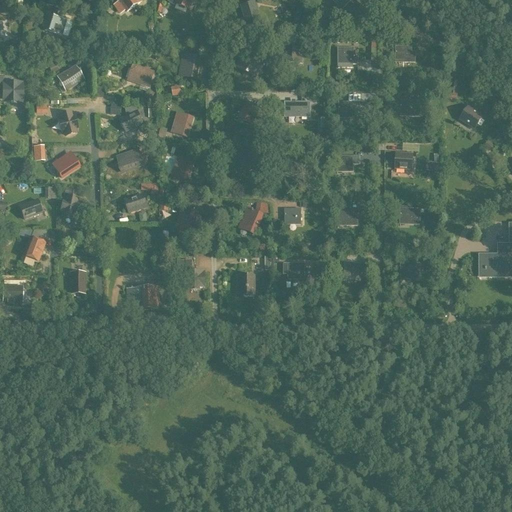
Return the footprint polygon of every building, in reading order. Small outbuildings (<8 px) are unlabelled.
[(141,3),(138,0),(118,0),(128,12),(141,3)] [(175,0),(174,5),(190,11),(193,0),(175,0)] [(241,19),(244,28),(261,23),(255,0),(240,5),(243,18),(241,19)] [(331,0),(342,11),(352,0),(331,0)] [(61,36),(66,21),(49,16),(44,31),(61,36)] [(246,73),(246,74),(257,80),(268,59),(243,45),(236,57),(239,59),(235,67),(246,73)] [(416,53),(412,53),(412,47),(396,46),(395,63),(415,63),(416,53)] [(302,65),(302,48),(283,49),(283,65),(302,65)] [(359,65),(359,59),(354,59),(354,49),(337,49),(337,68),(352,68),(352,65),(359,65)] [(181,55),(177,78),(196,81),(200,58),(181,55)] [(48,66),(51,74),(59,71),(56,63),(48,66)] [(132,65),(126,82),(149,89),(154,72),(132,65)] [(56,77),(65,93),(84,83),(74,67),(56,77)] [(0,92),(2,92),(2,104),(23,104),(23,82),(10,82),(10,78),(0,77),(0,92)] [(171,87),(172,96),(180,95),(179,86),(171,87)] [(149,90),(144,98),(149,101),(148,103),(156,103),(157,100),(152,99),(156,95),(149,90)] [(238,118),(237,122),(243,125),(244,122),(252,126),(257,116),(262,119),(266,112),(246,101),(237,118),(238,118)] [(400,101),(399,117),(416,118),(416,101),(400,101)] [(285,103),(285,118),(310,118),(310,103),(285,103)] [(338,103),(338,117),(339,117),(339,116),(349,116),(349,117),(355,117),(354,111),(360,111),(360,103),(354,103),(348,103),(338,103)] [(110,105),(110,115),(120,115),(120,105),(110,105)] [(468,106),(459,121),(475,131),(484,116),(468,106)] [(136,111),(134,107),(125,109),(126,116),(118,120),(125,135),(144,126),(137,111),(136,111)] [(60,134),(62,134),(64,138),(77,135),(76,130),(78,130),(75,116),(72,117),(71,112),(58,116),(59,120),(57,121),(60,134)] [(177,113),(170,134),(187,139),(194,118),(177,113)] [(158,135),(165,137),(167,130),(160,129),(158,135)] [(483,146),(484,147),(481,150),(487,156),(491,152),(490,151),(494,147),(488,141),(483,146)] [(35,147),(36,156),(45,155),(44,146),(35,147)] [(116,157),(121,175),(144,167),(143,166),(150,163),(144,148),(138,151),(137,150),(116,157)] [(50,165),(61,181),(80,168),(70,152),(50,165)] [(265,153),(241,154),(241,172),(265,172),(265,153)] [(394,170),(412,172),(413,154),(395,153),(394,170)] [(171,177),(188,182),(194,161),(177,156),(171,177)] [(283,157),(283,174),(299,174),(299,157),(283,157)] [(336,157),(336,173),(353,173),(353,157),(336,157)] [(158,185),(141,186),(141,192),(151,192),(151,196),(158,196),(158,185)] [(46,188),(46,199),(55,199),(56,188),(46,188)] [(123,200),(128,215),(148,209),(143,194),(123,200)] [(65,195),(64,200),(62,200),(59,213),(61,213),(60,218),(73,221),(74,217),(77,217),(80,204),(78,203),(79,198),(65,195)] [(37,199),(18,207),(23,221),(42,214),(37,199)] [(255,212),(268,213),(269,205),(256,203),(255,212)] [(246,208),(237,230),(254,237),(264,216),(246,208)] [(174,231),(193,236),(199,214),(180,209),(174,231)] [(399,209),(399,226),(420,226),(420,210),(399,209)] [(301,210),(284,210),(284,226),(301,226),(301,210)] [(357,216),(353,216),(353,211),(336,211),(336,227),(354,227),(357,227),(357,216)] [(497,255),(478,255),(478,279),(511,278),(511,223),(509,224),(508,244),(497,244),(497,255)] [(21,257),(38,264),(46,244),(43,243),(47,231),(22,230),(18,235),(28,239),(21,257)] [(258,247),(263,255),(271,250),(267,242),(258,247)] [(190,289),(190,292),(200,292),(200,289),(205,289),(205,271),(192,271),(192,261),(176,261),(176,273),(185,273),(185,289),(190,289)] [(304,264),(287,264),(287,281),(304,281),(304,264)] [(343,264),(343,281),(360,281),(360,264),(343,264)] [(399,264),(399,281),(416,280),(416,264),(399,264)] [(69,273),(69,295),(85,295),(85,273),(69,273)] [(239,297),(255,297),(255,276),(239,276),(239,297)] [(157,288),(157,279),(137,279),(137,288),(125,288),(125,297),(129,297),(129,310),(134,310),(134,311),(158,311),(158,288),(157,288)] [(2,303),(22,304),(22,286),(2,286),(2,303)]
